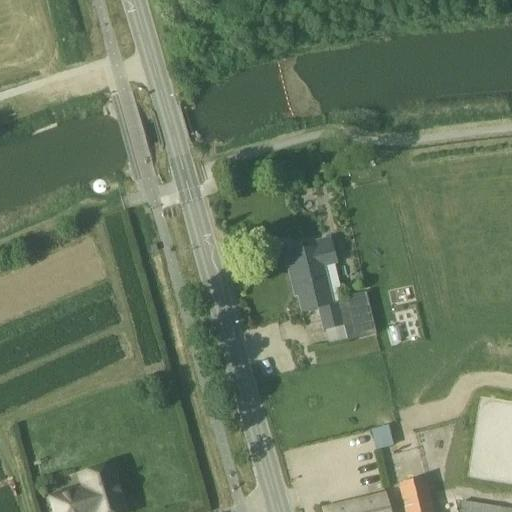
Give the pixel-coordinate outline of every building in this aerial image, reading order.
[(323,331),(345,326),(349,341),(377,334),(367,293),(351,297),(352,301),(339,304),(336,292),(341,286),(331,244),(288,254),(302,312),(318,308),(323,331)] [(125,511),(112,467),(81,477),(85,489),(51,499),(54,511),(125,511)] [(433,511),(425,478),(398,485),(404,511),(433,511)] [(388,511),(385,495),(323,510),(323,511),(388,511)] [(460,511),(511,511),(511,509),(504,509),(461,502),(460,511)]
